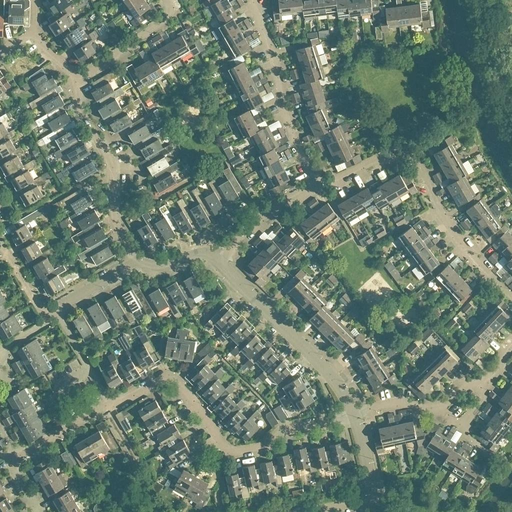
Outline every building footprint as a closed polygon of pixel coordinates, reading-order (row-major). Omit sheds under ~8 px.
[(23,25),(23,11),(30,7),(29,1),(28,0),(17,0),(16,1),(10,1),(10,0),(3,0),(3,16),(10,16),(9,24),(23,25)] [(72,3),(70,0),(47,0),(50,4),(47,5),(54,15),(69,5),(69,6),(72,3)] [(142,0),(122,0),(121,1),(127,10),(142,0)] [(142,0),(127,10),(134,20),(130,22),(134,28),(148,19),(144,13),(150,9),(143,0),(142,0)] [(220,0),(207,0),(202,4),(205,10),(208,8),(208,7),(219,1),(220,0)] [(242,1),(240,0),(233,0),(229,3),(226,0),(220,0),(219,1),(208,7),(208,8),(214,17),(235,5),(242,1)] [(281,17),(292,15),(289,0),(278,0),(279,5),(272,6),(274,22),(274,21),(281,21),(281,17)] [(289,0),(292,15),(303,14),(303,18),(304,18),(303,14),(301,0),(289,0)] [(301,0),(303,14),(304,18),(315,17),(314,12),(312,0),(301,0)] [(312,0),(314,12),(315,17),(326,16),(326,11),(324,0),(312,0)] [(338,19),(335,0),(324,0),(326,11),(326,16),(337,14),(338,19)] [(349,17),(347,0),(335,0),(338,19),(349,17)] [(347,0),(349,17),(361,16),(358,0),(347,0)] [(379,18),(377,2),(371,3),(370,0),(358,0),(361,16),(372,15),(372,19),(379,18)] [(401,7),(400,0),(395,0),(396,8),(397,7),(399,27),(410,26),(408,6),(401,7)] [(237,17),(234,11),(244,5),(242,1),(235,5),(214,17),(220,27),(237,17)] [(69,5),(54,15),(48,19),(51,24),(49,26),(56,36),(60,33),(74,24),(74,23),(68,15),(73,11),(69,6),(69,5)] [(429,27),(427,12),(421,12),(420,5),(408,6),(410,26),(422,24),(422,28),(429,27)] [(399,27),(397,7),(396,8),(385,9),(386,17),(379,17),(381,33),(388,33),(388,28),(399,27)] [(222,39),(239,29),(233,20),(237,18),(237,17),(220,27),(216,29),(222,39)] [(87,37),(86,37),(81,28),(86,25),(81,18),(74,23),(74,24),(60,33),(64,38),(61,39),(68,50),(73,47),(87,37)] [(227,49),(245,39),(239,29),(222,39),(227,49)] [(329,31),(318,32),(319,38),(322,38),(330,41),(329,31)] [(99,50),(93,42),(98,38),(94,32),(86,37),(87,37),(73,47),(76,51),(74,52),(81,63),(99,50)] [(250,49),(247,43),(257,38),(255,33),(245,39),(227,49),(233,59),(250,49)] [(171,42),(166,46),(160,35),(156,38),(160,45),(171,65),(181,60),(171,42)] [(181,37),(171,42),(181,60),(191,54),(185,43),(181,37)] [(162,71),(171,65),(160,45),(156,38),(151,40),(157,51),(152,54),(164,75),(162,71)] [(318,56),(315,45),(318,44),(317,39),(314,39),(301,41),(303,48),(296,50),(299,62),(318,56)] [(193,43),(191,40),(185,43),(191,54),(193,57),(200,53),(199,52),(196,47),(193,43)] [(199,40),(193,43),(196,47),(199,52),(204,49),(201,44),(199,40)] [(150,61),(144,64),(154,81),(164,75),(152,54),(148,48),(144,50),(150,61)] [(141,61),(147,58),(143,52),(138,56),(141,61)] [(303,72),(321,67),(318,56),(299,62),(303,72)] [(75,60),(67,62),(69,71),(77,69),(75,60)] [(248,73),(243,63),(236,66),(232,60),(218,68),(222,74),(226,72),(231,82),(248,73)] [(154,81),(144,64),(134,70),(138,76),(144,87),(154,81)] [(325,78),(321,67),(303,72),(306,83),(299,85),(299,86),(325,78)] [(0,93),(10,87),(0,71),(0,93)] [(114,93),(114,92),(108,82),(117,76),(114,71),(91,84),(92,84),(95,89),(90,92),(97,103),(99,102),(114,93)] [(58,87),(52,76),(47,79),(44,74),(45,73),(44,73),(21,86),(25,92),(34,87),(40,97),(51,91),(58,87)] [(248,73),(231,82),(236,91),(253,82),(264,77),(261,73),(251,78),(248,73)] [(144,87),(138,76),(132,80),(140,94),(146,90),(144,87)] [(321,91),(318,80),(325,78),(299,86),(303,96),(321,91)] [(269,88),(267,84),(256,89),(253,82),(236,91),(241,102),(259,94),(262,92),(262,91),(269,88)] [(103,120),(110,116),(121,110),(121,109),(115,99),(124,94),(123,92),(121,88),(114,92),(114,93),(99,102),(101,106),(97,109),(103,120)] [(261,97),(271,92),(269,88),(262,91),(262,92),(259,94),(241,102),(246,112),(249,111),(264,104),(261,97)] [(17,89),(11,92),(15,98),(20,94),(17,89)] [(65,105),(58,94),(54,96),(51,91),(40,97),(28,104),(32,110),(41,104),(47,115),(58,109),(65,105)] [(325,102),(321,91),(303,96),(306,108),(325,102)] [(266,105),(274,101),(272,96),(263,100),(266,105)] [(149,98),(145,101),(148,107),(153,105),(149,98)] [(121,110),(110,116),(113,121),(109,123),(116,134),(129,127),(133,124),(132,124),(127,114),(136,108),(135,106),(132,102),(121,109),(121,110)] [(328,118),(323,108),(327,106),(325,102),(306,108),(308,115),(305,116),(310,127),(328,118)] [(71,122),(65,111),(61,114),(58,109),(47,115),(35,121),(39,127),(48,122),(54,132),(65,126),(71,122)] [(257,119),(264,116),(262,112),(252,117),(249,111),(246,112),(231,120),(235,128),(232,129),(234,132),(254,121),(257,119)] [(151,135),(145,124),(154,119),(151,113),(132,124),(133,124),(129,127),(132,132),(127,134),(134,145),(141,141),(151,135)] [(0,138),(13,131),(12,130),(8,133),(2,124),(9,120),(5,115),(0,117),(0,138)] [(259,131),(256,125),(267,120),(264,116),(257,119),(254,121),(234,132),(234,133),(237,132),(242,141),(250,136),(259,131)] [(305,142),(322,134),(340,126),(340,125),(333,128),(328,118),(310,127),(313,133),(303,138),(305,142)] [(72,129),(67,131),(65,126),(54,132),(42,139),(45,145),(55,139),(61,149),(61,150),(76,141),(78,140),(72,129)] [(163,149),(157,139),(170,131),(167,126),(151,135),(141,141),(144,146),(140,149),(146,160),(148,159),(163,150),(163,149)] [(316,149),(345,136),(348,134),(347,132),(344,134),(340,126),(322,134),(325,140),(314,145),(316,149)] [(272,137),(276,135),(283,132),(281,128),(270,133),(267,127),(259,131),(250,136),(255,146),(273,138),(272,137)] [(15,150),(10,140),(16,137),(13,131),(0,138),(0,159),(2,158),(4,157),(20,148),(20,147),(15,150)] [(278,148),(275,141),(286,136),(283,132),(276,135),(272,137),(273,138),(255,146),(260,156),(274,149),(274,150),(278,148)] [(318,154),(329,149),(332,155),(350,146),(346,138),(349,137),(348,134),(345,136),(316,149),(318,154)] [(456,155),(451,145),(454,143),(450,137),(448,138),(437,145),(440,151),(434,155),(439,165),(456,155)] [(73,164),(83,158),(90,154),(84,143),(79,146),(76,141),(61,150),(61,149),(54,153),(57,159),(67,154),(72,164),(73,164)] [(146,166),(153,177),(154,176),(170,167),(164,156),(173,151),(170,145),(163,149),(163,150),(148,159),(151,164),(146,166)] [(332,155),(337,165),(344,162),(347,168),(361,161),(358,155),(354,157),(350,146),(332,155)] [(36,157),(41,154),(38,147),(32,150),(36,157)] [(23,166),(17,157),(23,153),(20,148),(4,157),(2,158),(5,163),(0,166),(6,177),(13,173),(31,162),(31,161),(23,166)] [(261,169),(279,160),(279,159),(274,150),(274,149),(260,156),(256,158),(261,169)] [(279,159),(279,160),(261,169),(266,179),(284,170),(281,164),(292,159),(290,154),(289,154),(282,158),(279,159)] [(435,180),(462,165),(456,155),(439,165),(443,170),(432,176),(435,180)] [(97,172),(90,161),(86,163),(83,158),(73,164),(72,164),(61,171),(61,172),(55,175),(58,180),(73,171),(79,182),(97,172)] [(33,180),(28,171),(34,168),(34,167),(31,162),(13,173),(16,178),(11,181),(17,191),(22,188),(40,178),(40,177),(33,180)] [(177,185),(171,174),(180,169),(177,163),(170,167),(154,176),(157,181),(153,184),(159,195),(177,185)] [(451,184),(468,174),(462,165),(435,180),(437,184),(448,179),(451,184)] [(242,191),(229,168),(223,172),(228,181),(229,181),(236,194),(241,191),(242,191)] [(271,197),(285,190),(282,184),(289,180),(284,170),(266,179),(272,189),(268,191),(271,197)] [(470,187),(464,177),(468,175),(468,174),(451,184),(448,186),(447,186),(436,192),(439,197),(449,191),(452,197),(470,187)] [(416,189),(409,178),(403,182),(399,175),(389,181),(399,198),(409,192),(411,196),(418,192),(416,189)] [(353,180),(358,190),(363,187),(358,177),(353,180)] [(43,197),(37,187),(43,183),(40,178),(22,188),(25,193),(20,196),(26,207),(43,197)] [(227,203),(218,187),(214,180),(208,183),(214,193),(214,192),(222,206),(227,203)] [(239,198),(236,194),(229,181),(228,181),(218,187),(227,203),(228,204),(239,198)] [(399,198),(389,181),(379,187),(389,204),(399,198)] [(380,209),(389,204),(379,187),(377,182),(367,188),(370,192),(380,209)] [(482,199),(479,194),(475,197),(470,187),(452,197),(458,207),(465,203),(469,209),(482,199)] [(207,218),(212,215),(203,199),(197,188),(191,191),(199,205),(200,205),(207,218)] [(379,210),(380,209),(370,192),(367,188),(357,194),(367,211),(377,205),(379,210)] [(94,204),(87,193),(83,195),(80,190),(80,189),(53,205),(56,211),(70,203),(76,213),(76,214),(87,208),(94,204)] [(224,210),(222,206),(214,192),(214,193),(203,199),(212,215),(213,216),(224,210)] [(348,200),(358,217),(367,211),(357,194),(351,197),(348,200)] [(319,204),(315,198),(311,201),(316,207),(319,204)] [(195,221),(189,211),(182,199),(176,202),(181,211),(182,211),(190,224),(195,221)] [(489,208),(482,199),(469,209),(466,211),(473,220),(489,208)] [(347,222),(358,217),(348,200),(337,205),(347,222)] [(330,226),(318,210),(316,207),(311,201),(307,204),(314,213),(309,217),(321,233),(330,226)] [(328,203),(318,210),(330,226),(340,219),(328,203)] [(48,204),(40,209),(43,215),(52,210),(48,204)] [(199,205),(189,211),(195,221),(199,228),(210,222),(207,218),(200,205),(199,205)] [(164,218),(172,231),(177,228),(171,217),(165,206),(159,209),(164,218)] [(83,232),(94,225),(100,221),(94,210),(89,213),(87,208),(76,214),(76,213),(64,220),(68,226),(77,221),(83,231),(83,232)] [(489,208),(473,220),(470,223),(463,228),(466,231),(476,224),(480,230),(495,218),(489,208)] [(18,245),(23,242),(41,232),(40,232),(36,235),(29,223),(43,215),(40,209),(13,225),(16,230),(11,233),(18,245)] [(181,211),(171,217),(177,228),(181,235),(192,229),(190,224),(182,211),(181,211)] [(160,235),(153,224),(154,224),(147,212),(141,216),(147,225),(155,238),(160,235)] [(406,222),(402,215),(398,217),(402,224),(406,222)] [(312,240),(321,233),(309,217),(300,224),(305,230),(312,240)] [(402,224),(398,217),(394,220),(398,227),(402,224)] [(164,218),(154,224),(153,224),(160,235),(164,242),(175,235),(172,231),(164,218)] [(509,229),(505,224),(502,227),(495,218),(480,230),(487,239),(493,234),(497,240),(506,231),(506,232),(509,229)] [(463,228),(470,223),(467,219),(461,224),(463,228)] [(284,230),(278,224),(275,228),(281,233),(284,230)] [(107,239),(101,228),(96,230),(94,225),(83,232),(83,231),(71,238),(74,244),(84,238),(89,248),(90,249),(100,243),(107,239)] [(147,225),(136,231),(146,248),(157,242),(155,238),(147,225)] [(422,234),(428,229),(425,225),(419,230),(422,234)] [(386,233),(382,226),(378,229),(382,236),(386,233)] [(412,227),(396,239),(403,248),(419,236),(418,236),(412,227)] [(272,240),(272,241),(290,258),(298,250),(284,236),(281,233),(275,228),(272,231),(280,240),(276,244),(272,240)] [(299,235),(292,228),(284,236),(298,250),(306,242),(299,235)] [(382,236),(378,229),(374,231),(378,238),(382,236)] [(422,240),(431,233),(428,229),(422,234),(418,236),(419,236),(403,248),(410,257),(425,245),(422,240)] [(312,240),(305,230),(299,235),(306,242),(310,247),(315,243),(312,240)] [(494,253),(488,258),(491,262),(497,256),(511,241),(511,237),(506,232),(506,231),(497,240),(492,245),(500,253),(497,256),(494,253)] [(42,254),(35,243),(44,238),(41,232),(23,242),(26,247),(21,250),(28,262),(35,258),(42,254)] [(372,242),(368,235),(364,237),(368,244),(372,242)] [(264,243),(259,237),(255,240),(261,246),(264,243)] [(435,238),(429,243),(432,247),(438,242),(435,238)] [(261,246),(255,240),(252,244),(258,249),(261,246)] [(289,258),(290,258),(272,241),(264,249),(278,263),(286,255),(289,258)] [(395,241),(389,245),(393,250),(399,246),(395,241)] [(508,262),(511,257),(511,241),(497,256),(491,262),(495,265),(503,257),(508,261),(508,262)] [(114,256),(108,245),(103,248),(100,243),(90,249),(89,248),(78,255),(81,261),(90,256),(96,266),(114,256)] [(410,257),(417,266),(432,254),(428,249),(432,247),(429,243),(425,245),(410,257)] [(54,270),(47,259),(56,254),(52,248),(42,254),(35,258),(38,263),(33,266),(40,279),(45,276),(45,275),(54,270)] [(278,263),(264,249),(256,257),(270,271),(278,263)] [(432,254),(417,266),(424,276),(436,266),(439,264),(432,254)] [(261,279),(270,271),(256,257),(248,265),(253,271),(261,279)] [(442,287),(465,265),(462,262),(453,270),(448,265),(441,272),(434,278),(434,279),(442,287)] [(64,288),(57,276),(66,271),(62,265),(54,270),(45,275),(45,276),(48,281),(43,284),(50,296),(64,288)] [(464,281),(456,273),(465,265),(442,287),(448,293),(450,295),(464,281)] [(429,282),(434,278),(441,272),(436,266),(424,276),(429,282)] [(300,270),(289,282),(294,286),(302,278),(303,278),(305,275),(300,270)] [(467,279),(473,273),(469,270),(464,275),(467,279)] [(264,282),(261,279),(253,271),(248,276),(259,287),(264,282)] [(74,272),(61,276),(63,284),(76,280),(74,272)] [(504,282),(510,276),(506,272),(500,278),(504,282)] [(472,290),(467,285),(476,276),(473,273),(467,279),(464,281),(450,295),(458,303),(472,290)] [(214,299),(201,276),(200,276),(200,277),(195,280),(193,275),(182,282),(183,283),(192,299),(203,293),(208,302),(214,299)] [(328,285),(334,279),(331,276),(325,281),(328,285)] [(297,300),(311,286),(302,278),(303,278),(302,278),(294,286),(285,296),(288,299),(292,295),(297,300)] [(332,288),(337,282),(334,279),(328,285),(332,288)] [(222,290),(216,280),(210,284),(215,293),(222,290)] [(192,299),(183,283),(178,286),(175,282),(165,288),(166,290),(175,306),(175,305),(185,300),(190,309),(196,306),(192,299)] [(305,308),(319,294),(311,286),(297,300),(305,308)] [(147,316),(153,313),(140,291),(134,294),(132,289),(121,296),(122,298),(131,313),(142,307),(147,316)] [(175,306),(166,290),(161,293),(158,289),(147,295),(157,313),(168,306),(173,316),(179,312),(175,305),(175,306)] [(313,316),(327,302),(319,294),(305,308),(313,316)] [(343,303),(348,297),(345,294),(339,300),(343,303)] [(131,313),(122,298),(117,301),(114,296),(103,303),(104,304),(113,320),(114,320),(124,314),(129,323),(135,320),(131,313)] [(511,319),(504,312),(509,307),(497,296),(492,301),(495,304),(487,312),(501,325),(506,321),(509,324),(511,321),(511,319)] [(346,306),(351,301),(348,297),(343,303),(346,306)] [(309,320),(317,328),(331,314),(324,306),(327,303),(327,302),(313,316),(309,320)] [(474,308),(469,302),(465,306),(471,311),(474,308)] [(114,320),(113,320),(104,304),(100,307),(97,303),(86,309),(90,316),(96,327),(107,321),(112,330),(118,326),(114,320)] [(0,323),(10,318),(2,304),(0,304),(0,323)] [(356,305),(350,311),(354,315),(360,309),(356,305)] [(223,333),(218,337),(219,338),(237,319),(224,306),(204,326),(208,331),(215,324),(223,333)] [(471,311),(465,306),(462,310),(468,315),(471,311)] [(501,325),(487,312),(479,320),(494,333),(501,325)] [(325,336),(339,322),(331,314),(317,328),(318,328),(325,336)] [(85,319),(82,315),(71,321),(84,343),(95,337),(97,342),(103,338),(96,327),(90,316),(85,319)] [(0,334),(3,341),(21,330),(13,316),(10,318),(0,323),(0,334)] [(238,345),(251,332),(252,331),(239,317),(237,319),(219,338),(223,342),(229,336),(238,345)] [(458,325),(453,319),(449,322),(455,328),(458,325)] [(479,320),(472,328),(486,341),(494,333),(479,320)] [(333,344),(334,344),(347,330),(339,322),(325,336),(333,344)] [(455,328),(449,322),(448,324),(446,326),(448,327),(452,331),(455,328)] [(489,345),(486,341),(472,328),(471,328),(475,331),(467,340),(481,353),(489,345)] [(160,348),(166,349),(165,358),(178,360),(183,331),(177,330),(175,338),(162,336),(160,348)] [(342,352),(349,345),(356,338),(355,338),(347,330),(334,344),(342,352)] [(192,362),(195,341),(188,340),(189,332),(183,331),(178,360),(192,362)] [(250,359),(264,345),(251,332),(238,345),(230,352),(235,357),(241,351),(249,359),(250,359)] [(349,345),(354,350),(358,356),(371,347),(367,341),(365,343),(364,342),(363,341),(365,339),(360,333),(356,338),(349,345)] [(145,335),(140,338),(144,346),(134,352),(144,370),(160,360),(148,340),(145,335)] [(15,371),(43,354),(35,340),(17,350),(22,359),(16,363),(16,362),(11,364),(15,371)] [(481,353),(467,340),(459,348),(473,362),(481,353)] [(130,359),(120,365),(128,379),(130,383),(146,373),(144,370),(134,352),(128,342),(122,346),(130,359)] [(209,343),(198,354),(203,359),(207,355),(213,349),(209,343)] [(420,349),(415,343),(411,346),(417,352),(420,349)] [(264,371),(278,357),(265,344),(264,345),(250,359),(249,359),(244,364),(249,369),(256,362),(264,371)] [(394,353),(401,348),(398,344),(392,348),(394,353)] [(459,359),(446,345),(435,355),(449,369),(454,364),(457,361),(459,359)] [(417,352),(411,346),(408,350),(413,355),(417,352)] [(371,347),(358,356),(355,358),(361,368),(378,357),(371,347)] [(200,388),(207,382),(215,374),(206,365),(212,359),(211,358),(216,353),(213,349),(207,355),(203,359),(196,366),(199,370),(191,379),(200,388)] [(28,370),(33,379),(52,368),(43,354),(15,371),(18,377),(23,374),(22,373),(28,370)] [(128,379),(120,365),(113,354),(107,358),(112,365),(101,371),(111,389),(128,379)] [(449,369),(435,355),(427,363),(441,377),(449,369)] [(292,370),(278,357),(264,371),(258,377),(263,382),(269,376),(277,385),(279,383),(289,373),(292,370)] [(378,357),(361,368),(367,377),(384,367),(378,357)] [(466,370),(457,361),(454,364),(462,373),(466,370)] [(478,362),(475,366),(481,372),(484,368),(478,362)] [(441,377),(427,363),(419,371),(432,385),(433,385),(441,377)] [(185,377),(193,373),(190,365),(184,367),(186,370),(182,372),(185,377)] [(384,367),(367,377),(374,387),(380,383),(390,377),(390,376),(384,367)] [(211,404),(218,397),(226,389),(218,381),(223,375),(219,370),(215,374),(207,382),(211,386),(203,394),(211,404)] [(419,371),(411,379),(410,379),(419,388),(424,393),(432,385),(419,371)] [(283,404),(307,389),(300,377),(295,380),(289,373),(279,383),(283,388),(287,394),(280,399),(283,404)] [(380,383),(384,389),(397,381),(393,374),(390,376),(390,377),(380,383)] [(414,392),(419,388),(410,379),(411,379),(408,376),(403,381),(409,387),(411,390),(414,392)] [(226,389),(218,397),(222,401),(214,410),(222,419),(229,412),(237,404),(228,396),(234,390),(230,385),(226,389)] [(2,413),(5,419),(31,404),(31,405),(34,403),(26,388),(8,399),(13,407),(6,411),(6,410),(2,413)] [(297,411),(315,401),(307,389),(283,404),(286,410),(293,405),(297,411)] [(492,398),(501,406),(502,405),(511,413),(511,399),(505,393),(501,399),(492,391),(488,395),(492,398)] [(241,400),(237,404),(229,412),(233,416),(224,425),(234,434),(236,432),(248,420),(248,419),(239,411),(245,405),(241,400)] [(162,411),(156,401),(151,403),(150,401),(145,404),(146,406),(138,411),(144,421),(162,411)] [(511,413),(502,405),(501,406),(497,411),(488,403),(485,407),(491,412),(492,412),(511,428),(511,424),(511,425),(511,424),(511,413)] [(39,418),(31,405),(31,404),(5,419),(6,419),(2,421),(6,427),(16,421),(21,429),(39,418)] [(281,422),(288,418),(280,406),(273,410),(281,422)] [(511,428),(492,412),(491,412),(485,407),(482,411),(492,418),(488,423),(503,436),(509,428),(511,431),(511,428)] [(162,411),(144,421),(150,431),(145,434),(149,440),(155,437),(157,436),(157,435),(167,430),(167,429),(164,424),(168,421),(162,411)] [(246,442),(260,427),(255,422),(261,416),(256,411),(248,419),(248,420),(236,432),(246,442)] [(279,423),(271,411),(265,415),(272,427),(279,423)] [(405,443),(401,424),(395,425),(392,414),(387,415),(390,426),(394,446),(405,443)] [(47,433),(39,418),(21,429),(29,443),(47,433)] [(125,432),(131,429),(125,418),(119,422),(125,432)] [(422,446),(424,433),(422,433),(422,430),(415,431),(413,421),(401,424),(405,443),(416,441),(418,447),(422,446)] [(424,433),(422,446),(435,455),(452,428),(452,427),(450,431),(448,434),(445,437),(440,434),(443,430),(432,423),(430,427),(426,433),(424,433)] [(503,436),(488,423),(480,433),(485,436),(480,442),(495,453),(499,447),(496,445),(503,436)] [(161,446),(158,448),(161,454),(166,451),(180,443),(179,442),(176,437),(180,435),(174,425),(167,429),(167,430),(157,435),(157,436),(155,437),(161,446)] [(394,446),(390,426),(379,429),(380,436),(374,438),(377,453),(384,452),(383,448),(394,446)] [(452,428),(435,455),(445,460),(441,466),(441,467),(455,444),(450,440),(456,430),(452,428)] [(116,449),(106,431),(101,435),(99,431),(87,438),(98,457),(109,450),(110,452),(116,449)] [(18,439),(15,432),(10,435),(14,441),(18,439)] [(98,457),(87,438),(75,445),(77,449),(72,452),(82,469),(87,466),(86,464),(98,457)] [(193,456),(184,440),(179,442),(180,443),(166,451),(172,460),(167,463),(170,469),(193,456)] [(353,467),(347,442),(330,445),(331,450),(330,450),(335,471),(336,470),(335,465),(345,462),(347,468),(353,467)] [(455,444),(441,467),(448,471),(451,473),(461,456),(468,446),(463,443),(457,453),(452,450),(456,444),(455,444)] [(461,479),(471,462),(465,458),(472,448),(468,446),(461,456),(451,473),(460,479),(461,479)] [(335,471),(330,450),(325,451),(324,447),(312,449),(313,451),(312,451),(317,472),(318,472),(317,468),(328,466),(329,472),(335,471)] [(317,472),(312,451),(307,452),(306,448),(294,450),(295,457),(300,479),(301,478),(299,470),(309,467),(311,473),(317,472)] [(69,469),(75,466),(67,452),(60,455),(69,469)] [(300,479),(295,457),(290,459),(289,454),(277,457),(279,465),(283,485),(284,485),(282,476),(293,474),(294,480),(300,479)] [(57,476),(51,466),(52,465),(49,459),(33,468),(36,474),(42,485),(57,476)] [(283,485),(279,465),(273,466),(272,461),(260,464),(261,469),(266,489),(265,483),(275,481),(277,486),(283,485)] [(477,475),(481,468),(471,462),(461,479),(469,484),(470,485),(471,485),(477,475)] [(261,469),(255,470),(254,465),(243,468),(245,477),(247,487),(258,484),(259,490),(266,489),(261,469)] [(186,496),(196,477),(184,470),(179,478),(174,475),(166,490),(171,493),(174,489),(186,496)] [(97,487),(103,479),(96,473),(90,481),(97,487)] [(245,477),(239,479),(238,474),(226,476),(230,496),(241,493),(243,499),(250,498),(247,487),(245,477)] [(62,488),(66,486),(60,475),(57,476),(42,485),(48,496),(50,495),(52,498),(64,491),(62,488)] [(475,491),(483,478),(477,475),(471,485),(470,485),(469,484),(467,487),(466,490),(471,493),(475,491)] [(201,510),(209,495),(204,492),(208,484),(196,477),(186,496),(197,502),(195,507),(201,510)] [(163,486),(156,482),(150,486),(157,496),(163,486)] [(65,493),(64,491),(52,498),(60,511),(75,503),(68,492),(65,493)] [(0,511),(9,511),(13,510),(5,496),(0,498),(0,511)] [(80,511),(75,503),(60,511),(59,511),(80,511)]
